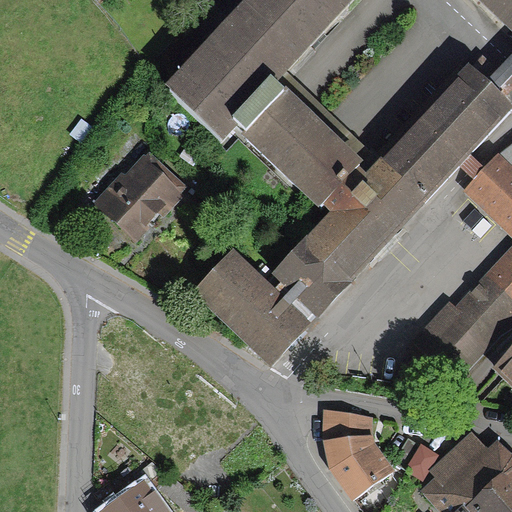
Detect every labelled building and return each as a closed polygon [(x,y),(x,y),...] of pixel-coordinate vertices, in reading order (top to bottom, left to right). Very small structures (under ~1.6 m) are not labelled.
[(354,0),(243,0),(156,93),(215,148),(231,131),(272,87),(354,0)] [(511,0),(474,0),(511,33),(511,0)] [(322,219),(267,278),(314,321),(507,110),(460,68),(363,174),(322,219)] [(363,174),(272,87),(231,131),(322,219),(363,174)] [(511,149),(491,166),(511,184),(511,149)] [(178,190),(138,157),(93,209),(134,243),(178,190)] [(511,184),(491,166),(465,196),(511,236),(511,251),(460,312),(447,301),(406,347),(458,392),(511,330),(511,184)] [(233,248),(191,291),(268,365),(310,321),(233,248)] [(142,324),(109,362),(163,409),(156,417),(199,454),(239,407),(142,324)] [(511,352),(493,371),(511,389),(511,352)] [(324,441),(330,474),(352,501),(395,467),(375,442),(375,417),(324,409),(324,441)] [(511,511),(511,455),(496,438),(483,450),(468,433),(409,486),(432,511),(511,511)] [(164,511),(146,486),(109,511),(164,511)]
